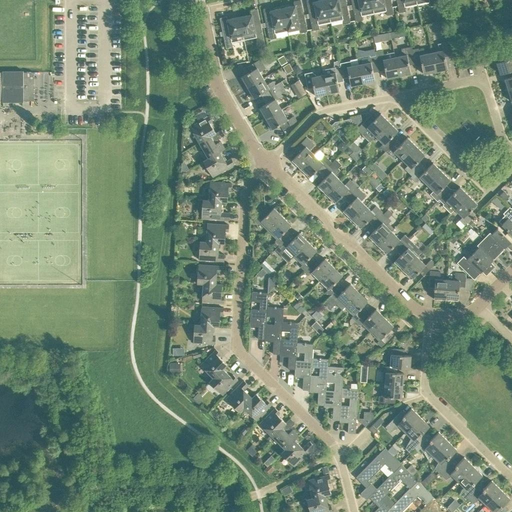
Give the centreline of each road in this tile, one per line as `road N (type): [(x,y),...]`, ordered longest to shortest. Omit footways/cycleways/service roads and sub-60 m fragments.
road 1 (residential): [(267,163),(246,188),(236,345),(338,456)]
road 2 (residential): [(428,314),(407,303),(267,163)]
road 3 (residential): [(199,0),(216,84),(267,163)]
road 4 (residential): [(511,169),(489,187),(480,183),(407,111),(402,95)]
road 5 (residential): [(267,163),(326,110),(402,95)]
road 6 (residential): [(425,395),(511,479)]
